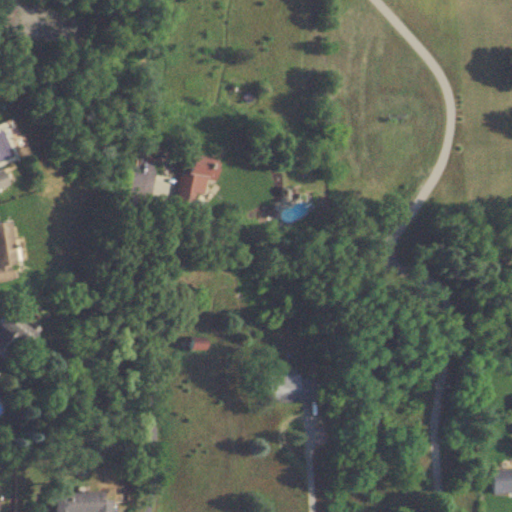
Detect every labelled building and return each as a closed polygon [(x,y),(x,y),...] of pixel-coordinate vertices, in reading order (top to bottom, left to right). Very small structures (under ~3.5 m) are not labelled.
[(213,181),(217,160),(185,154),(175,201),(198,205),(203,179),(213,181)] [(6,222),(0,222),(0,281),(7,281),(6,265),(10,265),(6,222)] [(27,332),(2,312),(0,313),(0,359),(3,362),(27,332)] [(264,402),(316,401),(316,378),(295,378),(295,376),(263,376),(264,402)] [(420,467),(404,467),(404,508),(420,508),(420,467)] [(511,470),(489,471),(490,494),(511,493),(511,470)] [(98,492),(51,493),(51,511),(107,511),(107,499),(98,499),(98,492)]
